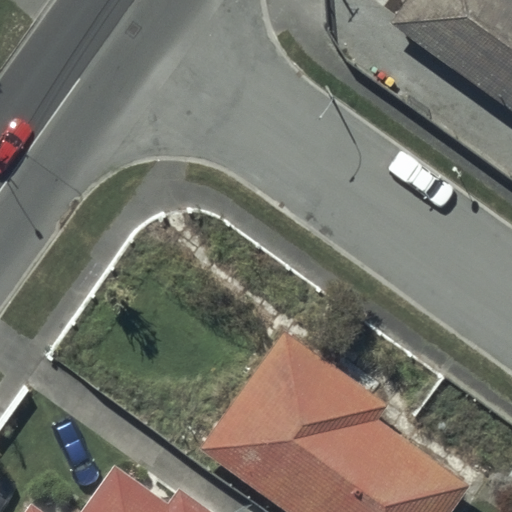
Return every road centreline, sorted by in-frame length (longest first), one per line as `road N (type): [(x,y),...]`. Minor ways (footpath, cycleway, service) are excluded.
road 1 (residential): [(121,23),(511,307)]
road 2 (tertiary): [(0,192),(121,23)]
